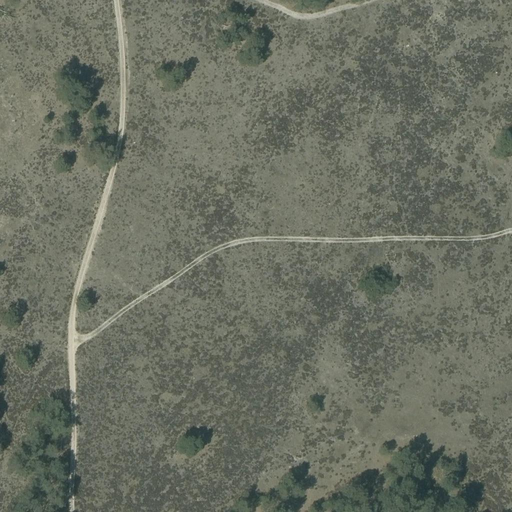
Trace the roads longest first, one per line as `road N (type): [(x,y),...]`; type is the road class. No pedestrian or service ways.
road 1 (track): [(115,0),(118,129),(69,307),(69,511)]
road 2 (track): [(68,352),(208,254),(244,241),(483,239),(511,231)]
